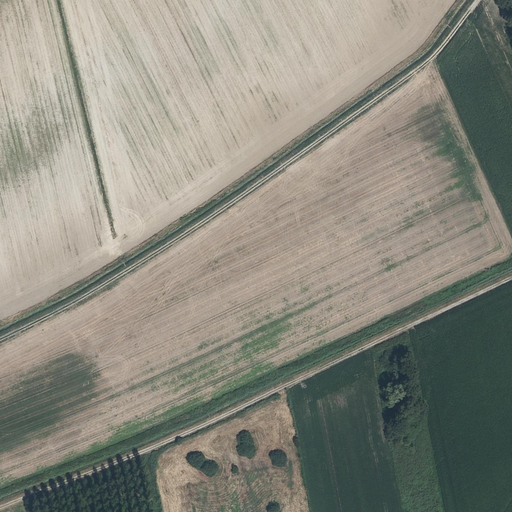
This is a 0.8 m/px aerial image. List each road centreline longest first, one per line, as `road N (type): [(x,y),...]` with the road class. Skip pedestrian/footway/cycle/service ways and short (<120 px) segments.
road 1 (track): [(0,340),(92,294),(207,220),(431,59),(479,0)]
road 2 (track): [(0,510),(147,452),(511,279)]
